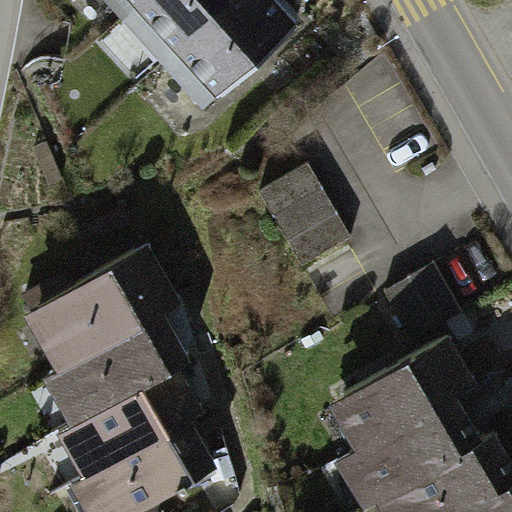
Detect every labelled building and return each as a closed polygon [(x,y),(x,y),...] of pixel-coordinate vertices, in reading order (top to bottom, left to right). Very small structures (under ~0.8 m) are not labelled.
[(107,0),(126,20),(147,0),(107,0)] [(241,0),(147,0),(126,20),(169,66),(241,0)] [(313,18),(295,0),(241,0),(169,66),(212,112),(313,18)] [(307,260),(353,233),(310,160),(264,186),(307,260)] [(27,295),(49,337),(172,273),(151,231),(27,295)] [(201,328),(172,273),(49,337),(78,392),(171,344),(201,328)] [(341,373),(365,417),(457,367),(477,357),(452,313),(341,373)] [(54,404),(78,451),(196,391),(171,344),(78,392),(54,404)] [(485,418),(457,367),(365,417),(345,428),(373,479),(385,473),(485,418)] [(224,447),(196,391),(78,451),(107,507),(224,447)] [(511,424),(501,406),(485,418),(385,473),(407,511),(423,511),(511,459),(511,424)] [(511,511),(511,459),(423,511),(511,511)]
